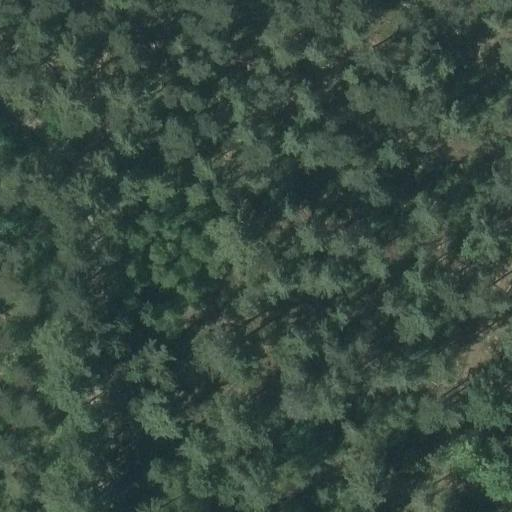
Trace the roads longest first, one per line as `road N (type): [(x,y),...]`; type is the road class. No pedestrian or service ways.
road 1 (unknown): [(73,511),(66,143),(101,0)]
road 2 (track): [(452,511),(511,320)]
